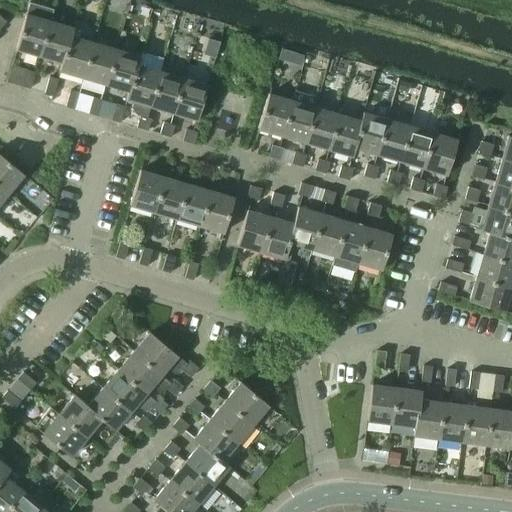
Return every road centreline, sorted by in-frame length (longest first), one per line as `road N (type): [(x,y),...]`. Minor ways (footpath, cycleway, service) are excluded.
road 1 (residential): [(0,292),(24,267),(73,266),(261,319),(286,330),(299,350)]
road 2 (tertiary): [(487,511),(327,495)]
road 3 (residential): [(299,350),(327,495)]
